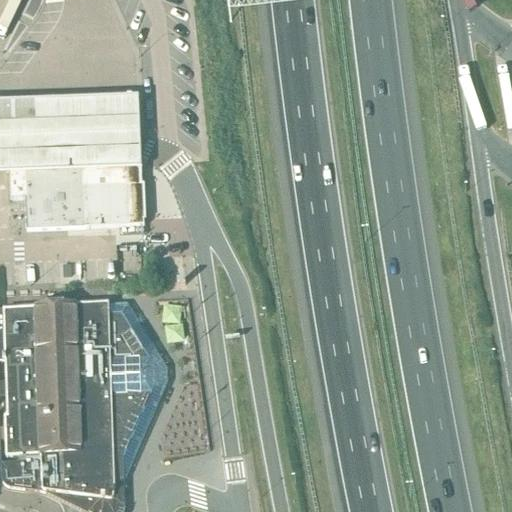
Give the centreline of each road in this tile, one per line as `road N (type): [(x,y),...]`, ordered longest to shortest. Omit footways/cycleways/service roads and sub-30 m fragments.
road 1 (motorway): [(450,511),(391,198),(365,0)]
road 2 (motorway): [(294,0),(322,220),(374,511)]
